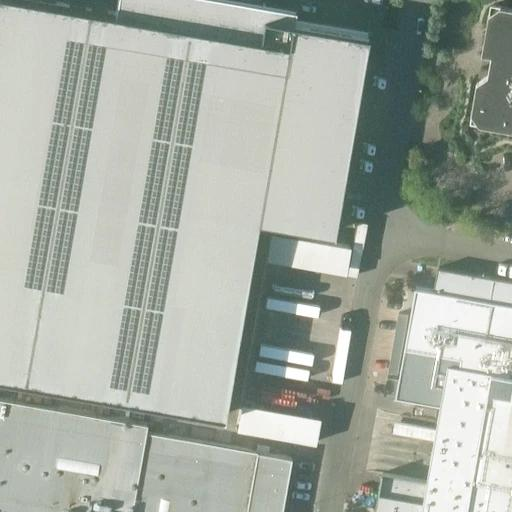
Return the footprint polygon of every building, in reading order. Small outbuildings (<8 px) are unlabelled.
[(0,0),(0,377),(22,381),(87,8),(40,0),(0,0)] [(223,416),(257,219),(291,21),(294,8),(268,4),(262,38),(187,25),(123,398),(223,416)] [(511,7),(501,5),(489,14),(482,54),(493,56),(489,74),(477,83),(472,113),(481,125),(511,130),(511,7)] [(187,25),(87,8),(22,381),(123,398),(187,25)] [(291,21),(257,219),(332,232),(366,34),(291,21)] [(511,511),(511,279),(439,267),(435,289),(417,286),(397,396),(454,406),(440,483),(382,473),(375,511),(511,511)] [(146,423),(0,397),(0,511),(280,511),(290,457),(145,431),(146,423)]
